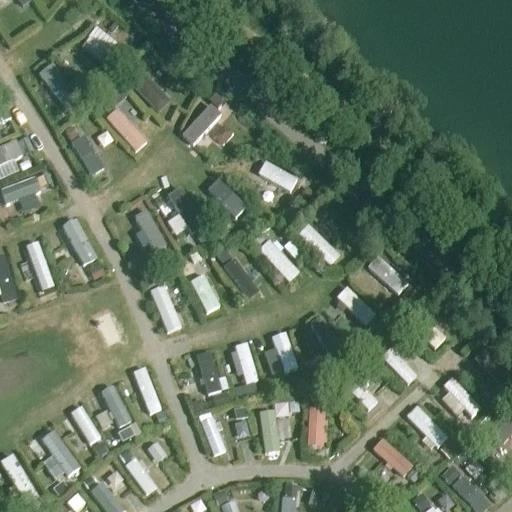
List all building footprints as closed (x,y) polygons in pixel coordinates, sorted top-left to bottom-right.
[(0,0),(0,1),(1,0),(12,0),(20,12),(30,6),(32,5),(28,0),(0,0)] [(90,32),(83,54),(110,63),(117,41),(90,32)] [(153,49),(144,57),(152,66),(161,58),(153,49)] [(50,66),(37,77),(64,107),(77,96),(50,66)] [(158,117),(171,104),(139,70),(125,83),(158,117)] [(91,86),(81,89),(84,101),(94,98),(91,86)] [(122,91),(101,107),(110,119),(131,103),(122,91)] [(208,105),(217,114),(224,106),(215,98),(208,105)] [(136,156),(148,145),(118,110),(106,121),(136,156)] [(5,113),(0,115),(0,125),(1,128),(10,124),(5,113)] [(224,129),(213,141),(222,150),(233,138),(224,129)] [(64,135),(71,145),(77,141),(71,131),(64,135)] [(90,179),(106,170),(87,137),(71,146),(90,179)] [(26,143),(18,147),(24,158),(32,154),(26,143)] [(281,188),(286,175),(258,163),(252,176),(281,188)] [(48,179),(37,183),(41,192),(52,188),(48,179)] [(308,192),(299,201),(307,209),(316,200),(308,192)] [(319,211),(312,218),(320,226),(327,219),(319,211)] [(151,212),(136,218),(150,256),(166,251),(151,212)] [(60,229),(81,270),(98,261),(77,221),(60,229)] [(298,237),(331,270),(342,259),(309,226),(298,237)] [(204,255),(214,248),(205,234),(194,240),(204,255)] [(249,242),(258,252),(266,244),(257,235),(249,242)] [(38,280),(50,276),(39,242),(26,246),(38,280)] [(292,242),(284,250),(298,262),(306,254),(292,242)] [(215,259),(223,270),(232,263),(224,252),(215,259)] [(166,255),(157,261),(161,269),(171,263),(166,255)] [(5,256),(0,257),(0,300),(2,306),(17,302),(5,256)] [(143,257),(131,264),(140,279),(152,272),(143,257)] [(89,274),(94,285),(104,280),(97,266),(90,270),(92,273),(89,274)] [(192,268),(182,273),(186,281),(196,276),(192,268)] [(198,282),(205,312),(220,308),(214,279),(198,282)] [(153,281),(143,286),(147,295),(157,290),(153,281)] [(164,288),(152,293),(169,330),(181,325),(164,288)] [(410,310),(419,300),(410,292),(401,302),(410,310)] [(368,329),(376,319),(347,293),(338,303),(368,329)] [(432,315),(441,305),(432,298),(423,308),(432,315)] [(310,324),(328,363),(344,355),(326,317),(310,324)] [(436,352),(444,343),(418,319),(410,327),(436,352)] [(378,342),(388,332),(380,323),(369,334),(378,342)] [(477,328),(472,333),(479,340),(484,335),(477,328)] [(272,346),(285,377),(299,371),(287,340),(272,346)] [(369,357),(376,364),(381,359),(374,352),(369,357)] [(194,360),(207,399),(222,395),(210,355),(194,360)] [(328,365),(318,371),(324,382),(335,376),(328,365)] [(150,418),(164,412),(146,369),(132,375),(150,418)] [(343,398),(352,388),(343,379),(334,389),(343,398)] [(101,392),(115,431),(130,426),(117,387),(101,392)] [(256,399),(253,388),(233,393),(235,405),(256,399)] [(501,397),(490,408),(498,416),(509,405),(501,397)] [(317,398),(305,400),(307,413),(318,411),(317,398)] [(288,407),(289,417),(298,416),(297,406),(288,407)] [(436,452),(448,441),(417,407),(405,419),(436,452)] [(82,408),(70,415),(89,449),(101,442),(82,408)] [(244,413),(232,415),(234,425),(246,423),(244,413)] [(164,416),(155,419),(159,428),(168,425),(164,416)] [(200,423),(212,459),(226,454),(214,419),(200,423)] [(133,428),(121,435),(126,443),(137,437),(133,428)] [(52,431),(41,440),(64,470),(75,462),(52,431)] [(370,452),(402,481),(414,468),(382,440),(370,452)] [(450,444),(439,455),(448,464),(459,454),(450,444)] [(92,452),(98,463),(109,456),(102,446),(92,452)] [(127,454),(118,460),(123,468),(132,462),(127,454)] [(12,457),(0,464),(0,467),(26,508),(39,499),(12,457)] [(125,469),(147,498),(158,490),(135,461),(125,469)] [(476,461),(465,471),(475,481),(486,472),(476,461)] [(452,471),(441,481),(450,490),(461,479),(452,471)] [(91,480),(83,487),(88,494),(96,488),(91,480)] [(474,511),(477,511),(488,503),(469,481),(457,491),(474,511)] [(63,485),(53,493),(59,501),(69,493),(63,485)] [(284,490),(283,503),(296,504),(297,491),(284,490)] [(313,491),(309,504),(326,509),(329,496),(313,491)] [(223,494),(213,498),(218,510),(228,506),(223,494)] [(421,498),(412,506),(416,511),(426,511),(430,509),(421,498)] [(207,511),(201,502),(190,508),(192,511),(207,511)]
